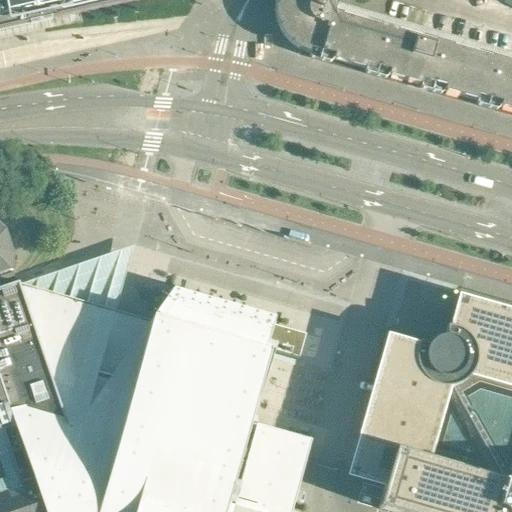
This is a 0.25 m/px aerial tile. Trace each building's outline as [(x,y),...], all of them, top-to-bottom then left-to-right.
[(0,0),(0,31),(17,28),(65,17),(79,14),(140,0),(0,0)] [(275,0),(275,3),(275,15),(278,25),(282,33),(283,36),(285,39),(289,44),(298,51),(455,96),(511,111),(511,57),(469,46),(336,8),(334,2),(326,2),(327,0),(275,0)] [(0,379),(0,273),(8,271),(11,256),(3,230),(0,227),(0,511),(45,511),(24,450),(19,452),(6,415),(11,413),(0,379)] [(0,379),(11,413),(6,415),(19,452),(24,450),(45,511),(291,511),(307,455),(311,441),(242,421),(257,367),(262,368),(266,352),(298,361),(300,355),(306,335),(269,324),(271,318),(175,291),(153,323),(149,329),(113,319),(114,313),(112,313),(112,314),(18,286),(17,284),(0,289),(0,379)] [(511,511),(511,319),(462,305),(460,313),(456,329),(453,328),(450,327),(446,327),(446,339),(428,347),(419,342),(417,346),(415,351),(391,344),(359,456),(355,469),(382,477),(386,482),(377,509),(386,511),(511,511)] [(318,380),(328,360),(310,351),(300,372),(318,380)]
